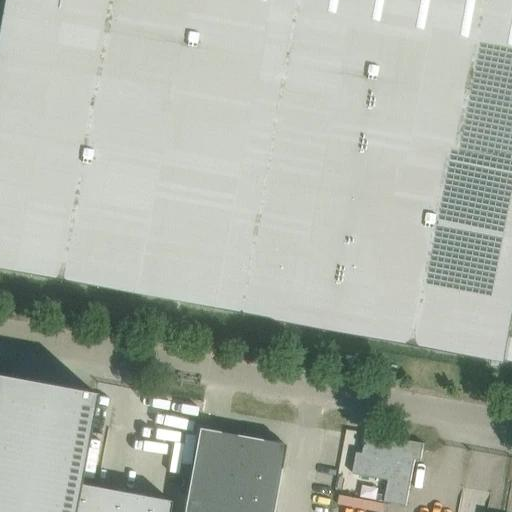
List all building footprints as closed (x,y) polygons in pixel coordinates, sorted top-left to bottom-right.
[(511,0),(0,0),(0,5),(0,269),(507,362),(511,362),(511,336),(511,335),(511,0)] [(71,511),(93,393),(93,392),(0,374),(0,511),(71,511)] [(198,428),(185,497),(229,505),(241,436),(198,428)] [(421,461),(424,443),(396,438),(395,442),(387,441),(387,437),(366,433),(362,453),(356,452),(352,474),(388,480),(384,502),(406,506),(415,460),(421,461)] [(272,511),(285,444),(241,436),(229,505),(265,511),(272,511)] [(77,483),(71,511),(167,511),(170,501),(77,483)] [(265,511),(229,505),(185,497),(182,511),(265,511)]
